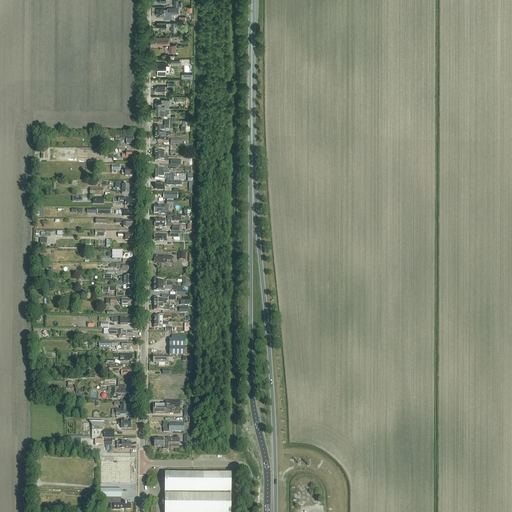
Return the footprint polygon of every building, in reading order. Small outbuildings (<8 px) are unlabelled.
[(179,8),(174,8),(167,8),(167,9),(164,9),(157,9),(157,16),(164,16),(164,14),(168,14),(179,14),(179,8)] [(171,32),(177,32),(177,24),(157,23),(157,28),(166,28),(166,26),(171,26),(171,32)] [(156,65),(156,70),(157,70),(157,75),(166,75),(166,72),(170,72),(170,66),(168,66),(166,66),(166,64),(157,63),(157,65),(156,65)] [(155,103),(155,108),(170,109),(170,108),(165,108),(165,104),(168,104),(168,99),(162,99),(162,103),(155,103)] [(155,127),(155,132),(164,132),(164,129),(170,129),(170,122),(164,122),(164,127),(155,127)] [(155,132),(155,138),(157,138),(157,142),(168,142),(168,132),(164,132),(155,132)] [(116,140),(121,141),(126,141),(126,144),(134,144),(134,138),(128,138),(128,136),(122,136),(122,134),(116,134),(116,140)] [(122,194),(129,194),(129,186),(124,186),(124,182),(115,182),(115,188),(122,188),(122,194)] [(133,206),(133,198),(125,198),(119,197),(119,198),(113,198),(113,203),(119,203),(119,204),(125,204),(125,206),(133,206)] [(154,206),(154,213),(159,213),(159,214),(165,214),(165,213),(169,213),(169,206),(167,206),(167,205),(165,205),(160,205),(160,206),(154,206)] [(37,217),(45,217),(45,206),(37,206),(37,217)] [(128,227),(133,227),(133,221),(124,221),(124,220),(116,220),(116,223),(119,223),(124,223),(124,228),(128,228),(128,227)] [(154,235),(154,240),(156,240),(156,241),(167,242),(167,238),(173,238),(173,239),(175,241),(180,241),(180,238),(180,232),(170,232),(170,234),(156,234),(156,235),(154,235)] [(112,251),(112,259),(122,259),(129,259),(129,258),(133,258),(133,253),(129,253),(129,252),(123,252),(123,251),(112,251)] [(172,256),(156,255),(156,257),(154,257),(154,262),(156,262),(156,263),(166,264),(167,260),(172,260),(172,256)] [(130,331),(119,331),(119,330),(117,330),(109,330),(109,335),(117,335),(119,335),(119,338),(127,339),(127,337),(132,337),(132,333),(130,333),(130,331)] [(170,339),(169,356),(185,356),(186,339),(170,339)] [(116,367),(116,371),(122,371),(122,376),(130,376),(130,374),(132,374),(132,370),(128,370),(128,368),(122,368),(122,367),(116,367)] [(126,391),(118,391),(118,388),(112,388),(112,399),(126,399),(132,399),(132,392),(126,392),(126,391)] [(116,410),(116,416),(132,417),(132,410),(127,410),(127,406),(121,405),(121,410),(116,410)] [(121,429),(131,429),(131,420),(121,420),(121,421),(118,421),(118,425),(121,425),(121,429)] [(163,422),(163,432),(169,432),(169,431),(183,432),(183,435),(185,435),(189,435),(189,424),(169,423),(169,422),(163,422)] [(114,438),(114,430),(104,430),(104,438),(114,438)] [(116,484),(116,461),(101,461),(100,484),(116,484)] [(131,484),(131,462),(116,461),(116,484),(131,484)] [(164,511),(231,511),(231,504),(231,475),(165,474),(165,478),(165,504),(164,511)] [(101,490),(101,498),(122,498),(122,497),(122,490),(121,490),(101,490)]
